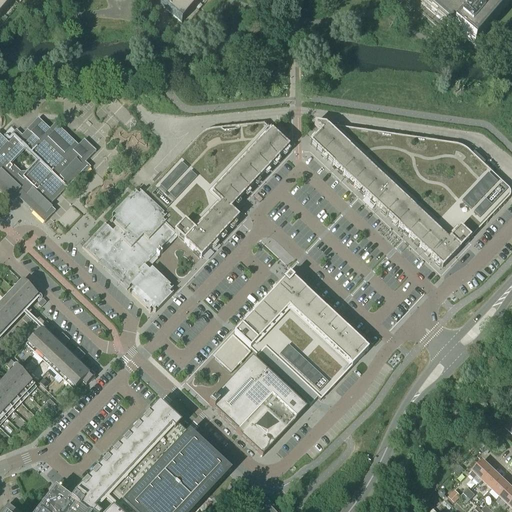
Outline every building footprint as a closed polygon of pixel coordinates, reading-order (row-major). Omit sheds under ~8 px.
[(0,0),(0,15),(12,0),(0,0)] [(161,5),(161,6),(182,24),(182,23),(181,22),(199,0),(169,0),(163,7),(161,5)] [(403,0),(410,6),(433,26),(436,28),(447,37),(451,32),(454,29),(473,46),(477,42),(507,6),(511,1),(511,0),(482,0),(470,15),(467,13),(461,8),(456,4),(451,0),(403,0)] [(66,137),(55,126),(56,126),(55,125),(49,131),(38,121),(39,120),(38,120),(27,131),(33,137),(28,142),(16,131),(16,132),(22,138),(17,143),(14,140),(8,145),(0,137),(0,193),(1,194),(2,194),(13,204),(12,205),(13,206),(19,199),(31,209),(30,210),(33,213),(34,213),(45,223),(44,224),(45,225),(56,213),(50,207),(61,196),(60,195),(65,189),(68,193),(69,192),(69,191),(79,181),(80,181),(79,180),(90,169),(90,170),(91,169),(86,164),(96,153),(95,152),(95,153),(84,142),(84,141),(78,148),(67,137),(68,137),(67,136),(66,137)] [(197,137),(142,196),(145,198),(167,219),(164,221),(167,224),(164,227),(176,238),(177,239),(199,260),(237,219),(229,211),(287,148),(262,124),(210,130),(207,130),(203,132),(200,134),(198,136),(197,137)] [(509,191),(508,190),(468,153),(464,149),(459,147),(453,146),(314,125),(314,126),(321,133),(310,145),(442,270),(509,198),(510,197),(510,196),(510,195),(510,194),(510,193),(509,192),(509,191)] [(83,248),(82,249),(98,264),(99,263),(102,265),(104,268),(103,269),(105,268),(108,272),(109,272),(112,275),(111,277),(112,276),(120,283),(119,284),(118,284),(119,284),(120,283),(122,285),(126,289),(128,290),(126,291),(127,292),(131,288),(133,290),(129,294),(131,293),(132,294),(133,295),(132,296),(132,297),(150,314),(151,314),(150,313),(150,312),(152,310),(152,311),(153,312),(155,314),(156,313),(155,312),(156,310),(157,311),(158,311),(173,295),(172,295),(171,296),(169,294),(170,294),(171,293),(173,290),(172,290),(171,291),(170,290),(169,289),(171,288),(155,272),(150,268),(151,266),(152,265),(152,266),(152,265),(151,264),(155,259),(157,261),(157,260),(157,259),(159,258),(160,257),(161,256),(161,255),(162,255),(161,254),(161,253),(168,246),(169,247),(170,247),(168,245),(172,242),(175,238),(176,239),(177,240),(177,239),(176,238),(164,227),(167,224),(164,221),(167,219),(145,198),(142,196),(140,194),(139,194),(141,196),(139,198),(137,196),(135,194),(134,195),(135,196),(134,197),(134,198),(132,197),(130,199),(112,218),(114,217),(116,219),(114,220),(112,223),(113,223),(114,222),(116,223),(115,225),(116,227),(117,228),(113,232),(105,225),(104,225),(106,227),(104,229),(99,234),(98,234),(97,233),(97,234),(98,235),(94,239),(91,242),(90,241),(89,241),(90,242),(91,243),(84,250),(83,248)] [(320,402),(367,351),(289,277),(234,336),(235,337),(233,339),(232,338),(213,358),(230,374),(249,354),(250,352),(257,358),(257,357),(310,407),(317,399),(320,402)] [(0,337),(37,298),(23,284),(0,308),(0,337)] [(41,301),(37,305),(39,307),(40,309),(41,309),(46,304),(42,300),(41,301)] [(26,318),(31,323),(35,319),(30,314),(26,318)] [(28,326),(31,323),(26,318),(23,321),(28,326)] [(46,323),(43,326),(43,327),(45,328),(48,332),(52,328),(51,327),(47,323),(46,323)] [(11,333),(17,338),(20,335),(15,330),(11,333)] [(35,354),(34,355),(32,357),(40,364),(42,362),(43,361),(43,362),(51,369),(49,371),(47,373),(59,384),(61,382),(63,380),(67,384),(75,391),(83,384),(86,387),(91,382),(95,378),(93,376),(91,374),(89,376),(88,377),(81,370),(73,362),(65,355),(57,347),(49,340),(41,332),(40,333),(27,346),(35,354)] [(13,342),(17,338),(11,333),(8,337),(13,342)] [(61,334),(56,339),(60,343),(65,338),(61,334)] [(65,338),(60,343),(64,347),(69,341),(65,338)] [(77,349),(72,354),(76,358),(81,353),(77,349)] [(81,353),(76,358),(79,361),(85,356),(81,353)] [(211,405),(209,407),(218,416),(237,434),(251,447),(263,458),(263,457),(271,449),(284,435),(295,423),(297,422),(306,412),(305,410),(294,400),(255,363),(252,361),(226,389),(216,399),(213,403),(211,405)] [(9,371),(14,365),(11,362),(6,367),(9,371)] [(94,375),(97,371),(92,366),(88,370),(94,375)] [(0,423),(35,387),(17,370),(0,388),(0,423)] [(40,384),(45,388),(48,385),(43,380),(40,384)] [(43,416),(53,405),(49,401),(39,412),(43,416)] [(181,426),(160,406),(74,498),(75,498),(84,505),(80,509),(84,511),(195,511),(218,488),(232,473),(189,434),(187,436),(179,429),(181,426)] [(50,422),(60,412),(56,407),(46,418),(50,422)] [(473,474),(470,477),(474,481),(479,486),(482,482),(492,472),(491,472),(492,470),(489,467),(488,469),(487,468),(483,464),(481,466),(479,468),(474,473),(473,474)] [(492,472),(482,482),(492,491),(501,481),(492,472)] [(501,481),(492,491),(500,499),(501,500),(510,489),(501,481)] [(510,489),(501,500),(509,508),(511,505),(511,491),(510,490),(510,489)] [(71,503),(69,501),(57,492),(41,511),(14,511),(8,507),(3,511),(84,511),(80,509),(84,505),(75,498),(71,503)] [(470,502),(467,499),(464,496),(461,498),(455,492),(448,499),(454,505),(460,499),(467,505),(470,502)] [(276,511),(267,502),(261,508),(263,510),(260,511),(276,511)]
